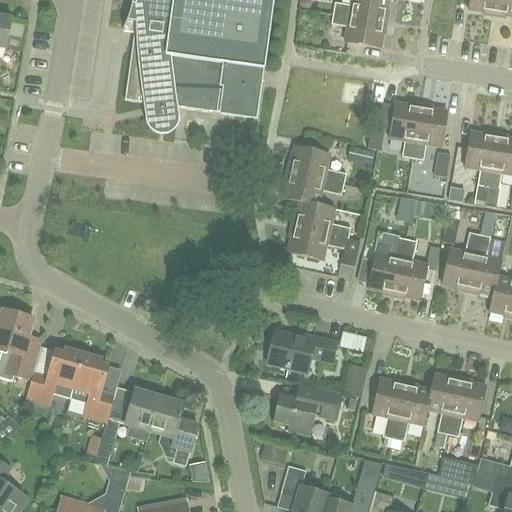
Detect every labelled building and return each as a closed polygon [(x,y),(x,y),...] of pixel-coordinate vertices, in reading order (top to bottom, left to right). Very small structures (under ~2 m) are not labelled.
[(133,5),(131,4),(130,13),(127,22),(123,30),(125,30),(128,24),(135,25),(125,102),(143,105),(146,123),(148,130),(154,135),(161,137),(168,136),(174,132),(175,131),(178,126),(178,118),(177,110),(254,120),(262,72),(263,72),(273,2),(260,0),(235,0),(231,31),(154,22),(157,0),(138,0),(138,7),(135,7),(133,6),(133,5)] [(135,0),(135,7),(138,7),(138,0),(157,0),(154,22),(231,31),(235,0),(260,0),(273,2),(273,0),(135,0)] [(391,0),(404,2),(393,0),(350,0),(349,8),(333,5),(332,16),(383,25),(387,0),(391,0)] [(493,16),(495,0),(469,0),(467,12),(493,16)] [(511,0),(495,0),(493,16),(511,19),(511,0)] [(383,25),(332,16),(330,26),(346,29),(343,45),(379,51),(383,25)] [(0,18),(0,51),(6,53),(8,39),(12,21),(0,18)] [(384,128),(387,108),(375,106),(374,106),(371,125),(372,126),(384,128)] [(412,162),(421,110),(395,106),(389,141),(404,144),(401,160),(412,162)] [(441,150),(445,129),(447,115),(421,110),(412,162),(423,163),(426,147),(441,150)] [(369,131),(366,146),(366,150),(372,151),(379,152),(382,133),(369,131)] [(484,209),(495,139),(470,135),(464,170),(480,173),(476,189),(473,207),(484,209)] [(511,141),(495,139),(484,209),(495,211),(501,176),(511,177),(511,141)] [(288,175),(343,188),(345,177),(325,172),(329,157),(294,149),(288,175)] [(451,157),(439,155),(435,178),(447,180),(451,157)] [(405,162),(401,188),(413,190),(417,164),(405,162)] [(298,205),(317,208),(320,193),(341,198),(343,188),(288,175),(282,201),(298,205)] [(466,205),(468,192),(454,190),(452,203),(466,205)] [(292,230),(348,242),(350,231),(330,226),(333,211),(317,208),(298,205),(292,230)] [(417,217),(436,222),(439,210),(420,206),(417,217)] [(443,247),(454,249),(460,226),(448,223),(443,247)] [(359,244),(348,242),(292,230),(287,255),(321,263),(324,248),(342,252),(339,266),(353,270),(359,244)] [(441,287),(466,292),(479,238),(468,236),(464,255),(448,252),(441,287)] [(497,279),(505,244),(479,238),(466,292),(491,298),(497,279)] [(366,292),(392,298),(404,242),(394,240),(389,260),(374,256),(366,292)] [(404,242),(392,298),(419,303),(426,268),(411,265),(415,245),(404,242)] [(511,319),(511,279),(511,283),(497,279),(491,298),(488,314),(511,319)] [(0,380),(11,383),(12,378),(29,383),(37,357),(24,353),(33,322),(3,313),(0,322),(0,352),(1,353),(0,355),(0,380)] [(333,365),(337,345),(297,335),(296,339),(276,334),(269,366),(308,374),(311,360),(333,365)] [(343,351),(368,357),(372,341),(347,335),(343,351)] [(70,402),(83,356),(65,351),(64,356),(56,354),(49,379),(35,375),(27,401),(49,407),(52,396),(70,402)] [(101,362),(83,356),(70,402),(88,407),(85,418),(106,424),(114,396),(101,393),(108,369),(100,366),(101,362)] [(447,437),(459,383),(433,377),(430,393),(426,412),(440,415),(436,435),(437,435),(447,437)] [(381,440),(392,442),(404,387),(378,381),(371,416),(386,420),(381,440)] [(447,437),(458,440),(462,420),(477,424),(485,388),(459,383),(447,437)] [(404,387),(392,442),(403,445),(407,425),(422,428),(426,412),(430,393),(404,387)] [(299,389),(296,402),(279,399),(274,424),(290,427),(288,434),(308,438),(313,418),(334,422),(339,398),(312,392),(299,389)] [(108,469),(120,426),(130,429),(127,441),(146,446),(150,434),(159,400),(134,393),(130,409),(126,411),(115,408),(111,423),(107,422),(94,466),(108,469)] [(159,400),(150,434),(161,438),(160,444),(168,458),(175,460),(174,463),(186,467),(197,428),(180,423),(184,407),(159,400)] [(8,419),(0,425),(0,447),(21,431),(8,419)] [(102,440),(92,437),(87,456),(97,458),(102,440)] [(266,463),(286,470),(292,452),(272,445),(266,463)] [(480,461),(479,467),(477,473),(495,479),(506,482),(509,469),(480,461)] [(325,503),(322,511),(368,511),(377,485),(383,466),(364,462),(350,510),(325,503)] [(0,465),(0,511),(20,511),(28,501),(2,484),(10,472),(0,465)] [(322,511),(325,503),(326,500),(301,492),(306,474),(288,469),(280,495),(297,500),(293,511),(322,511)] [(104,498),(84,509),(61,502),(57,511),(120,511),(131,475),(100,470),(108,485),(104,498)] [(133,479),(130,492),(146,496),(149,482),(133,479)] [(511,511),(511,483),(506,482),(495,479),(492,492),(487,508),(501,511),(511,511)] [(377,485),(368,511),(389,511),(393,499),(382,496),(384,488),(377,485)]
